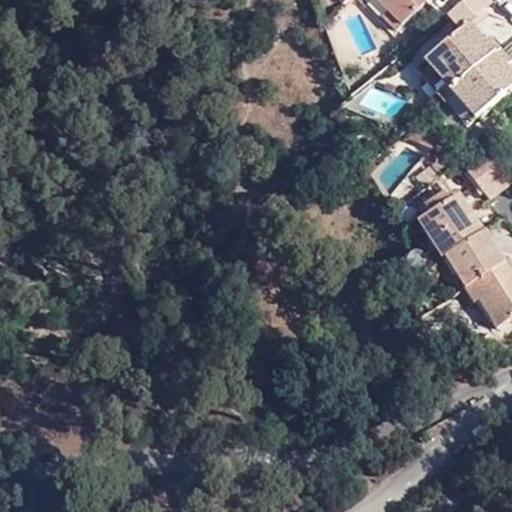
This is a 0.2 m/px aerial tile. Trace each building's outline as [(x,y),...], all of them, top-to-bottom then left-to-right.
[(417,14),(425,5),(420,0),(376,0),(388,12),(382,20),(396,34),(417,14)] [(467,2),(469,0),(430,0),(425,5),(434,14),(443,22),(446,19),(467,2)] [(486,13),(473,0),(469,0),(467,2),(446,19),(459,36),(469,28),(486,13)] [(492,8),(484,0),(473,0),(486,13),(492,8)] [(434,14),(425,5),(417,14),(425,22),(434,14)] [(482,43),(469,28),(459,36),(428,62),(433,70),(422,80),(459,125),(473,113),(479,121),(511,92),(511,79),(505,72),(494,57),(482,43)] [(488,38),(482,43),(494,57),(500,52),(488,38)] [(500,52),(494,57),(505,72),(511,65),(500,52)] [(433,70),(428,62),(415,72),(422,80),(433,70)] [(351,120),(385,133),(389,123),(355,110),(351,120)] [(473,113),(459,125),(466,132),(479,121),(473,113)] [(408,140),(434,150),(438,142),(412,131),(408,140)] [(388,202),(398,214),(440,179),(423,161),(388,202)] [(398,214),(394,217),(405,233),(419,225),(429,218),(425,212),(452,196),(440,179),(398,214)] [(455,202),(452,196),(425,212),(429,218),(455,202)] [(429,218),(419,225),(444,263),(445,261),(475,308),(480,303),(498,332),(511,322),(511,280),(508,283),(455,202),(429,218)]
